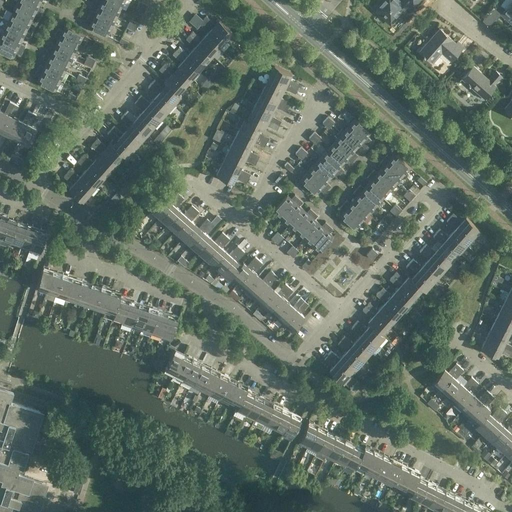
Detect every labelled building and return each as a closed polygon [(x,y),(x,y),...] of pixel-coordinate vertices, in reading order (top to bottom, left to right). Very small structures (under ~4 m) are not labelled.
[(41,1),(38,0),(17,0),(17,1),(41,13),(43,9),(38,6),(41,1)] [(121,7),(107,0),(96,0),(100,2),(98,7),(117,16),(121,7)] [(413,5),(418,0),(402,0),(401,1),(399,0),(380,0),(374,7),(391,22),(409,2),(413,5)] [(511,0),(501,13),(511,22),(511,20),(511,0)] [(41,13),(17,1),(12,10),(31,20),(34,15),(38,18),(41,13)] [(135,8),(143,12),(145,8),(138,4),(135,8)] [(117,16),(98,7),(96,11),(91,9),(89,14),(112,25),(117,16)] [(31,20),(12,10),(8,19),(32,31),(34,27),(29,24),(31,20)] [(112,25),(89,14),(87,18),(91,21),(89,25),(108,35),(112,25)] [(219,19),(215,23),(206,15),(203,19),(226,40),(233,32),(219,19)] [(32,31),(8,19),(3,28),(22,38),(25,34),(29,36),(32,31)] [(226,40),(203,19),(199,23),(208,31),(205,35),(219,47),(226,40)] [(127,26),(134,30),(136,26),(129,22),(127,26)] [(65,25),(64,25),(62,29),(57,27),(55,32),(79,44),(84,34),(65,25)] [(456,42),(454,39),(440,27),(420,49),(434,61),(442,52),(451,60),(465,45),(458,40),(456,42)] [(22,38),(3,28),(0,35),(0,38),(23,49),(25,45),(20,43),(22,38)] [(219,47),(205,35),(201,39),(193,31),(189,34),(213,55),(219,47)] [(79,44),(55,32),(53,36),(58,39),(55,43),(74,53),(79,44)] [(213,55),(189,34),(186,38),(195,46),(191,50),(206,63),(213,55)] [(127,45),(129,41),(121,37),(119,41),(127,45)] [(23,49),(0,38),(0,50),(13,56),(15,52),(20,54),(23,49)] [(103,44),(95,40),(93,44),(101,48),(103,44)] [(74,53),(55,43),(53,48),(48,45),(46,50),(70,62),(74,53)] [(206,63),(191,50),(188,54),(179,46),(176,50),(199,70),(206,63)] [(70,62),(46,50),(44,54),(49,57),(46,62),(65,71),(70,62)] [(199,70),(176,50),(172,54),(181,61),(178,65),(192,78),(199,70)] [(84,63),(91,67),(93,62),(86,59),(84,63)] [(192,78),(178,65),(175,69),(166,61),(162,65),(185,86),(192,78)] [(65,71),(46,62),(44,66),(39,64),(37,68),(60,80),(65,71)] [(185,86),(162,65),(159,69),(168,77),(164,81),(167,83),(179,93),(185,86)] [(274,65),(270,74),(297,88),(299,83),(289,78),(291,73),(274,65)] [(495,83),(502,75),(497,70),(489,78),(474,65),(463,77),(482,94),(484,92),(487,95),(496,84),(495,83)] [(60,80),(37,68),(35,73),(39,75),(37,80),(56,90),(60,80)] [(297,88),(270,74),(265,83),(282,92),(284,87),(295,93),(297,88)] [(74,81),(82,85),(84,81),(77,77),(74,81)] [(179,93),(167,83),(163,87),(154,79),(151,83),(175,103),(181,96),(179,93)] [(175,103),(151,83),(148,87),(157,95),(154,98),(168,111),(175,103)] [(282,92),(265,83),(260,93),(288,106),(290,102),(280,97),(282,92)] [(67,96),(75,100),(77,96),(69,92),(67,96)] [(288,106),(260,93),(256,102),(273,110),(275,106),(286,111),(288,106)] [(168,111),(154,98),(150,102),(141,94),(138,98),(161,119),(168,111)] [(161,119),(138,98),(134,102),(143,110),(140,114),(154,126),(161,119)] [(4,111),(0,109),(0,130),(0,131),(14,103),(10,101),(4,111)] [(273,110),(256,102),(251,111),(279,125),(281,120),(270,115),(273,110)] [(14,103),(0,131),(10,135),(18,118),(13,116),(18,105),(14,103)] [(339,103),(336,107),(343,112),(346,109),(339,103)] [(154,126),(140,114),(136,117),(127,109),(124,113),(147,134),(154,126)] [(23,121),(18,118),(10,135),(19,140),(32,112),(28,110),(23,121)] [(279,125),(251,111),(247,120),(261,127),(264,128),(266,124),(277,129),(279,125)] [(32,112),(19,140),(28,144),(37,128),(32,125),(37,115),(32,112)] [(147,134),(124,113),(121,117),(130,125),(126,129),(141,142),(147,134)] [(325,119),(332,124),(335,121),(328,115),(325,119)] [(258,132),(261,127),(247,120),(244,118),(239,116),(235,126),(239,128),(266,141),(269,137),(258,132)] [(355,118),(348,126),(368,143),(371,139),(367,136),(371,132),(355,118)] [(325,119),(322,122),(329,128),(332,124),(325,119)] [(141,142),(126,129),(123,133),(114,124),(110,129),(134,149),(141,142)] [(368,143),(348,126),(344,131),(341,128),(339,131),(357,147),(360,144),(364,147),(368,143)] [(266,141),(239,128),(234,137),(251,145),(254,141),(264,146),(266,141)] [(134,149),(110,129),(107,132),(116,140),(113,144),(127,157),(134,149)] [(312,134),(318,140),(321,137),(315,131),(312,134)] [(357,147),(339,131),(337,134),(339,136),(335,141),(354,158),(358,155),(354,151),(357,147)] [(312,134),(309,137),(315,143),(318,140),(312,134)] [(249,150),(251,145),(234,137),(230,146),(257,160),(260,155),(249,150)] [(127,157),(113,144),(112,145),(110,142),(106,146),(98,138),(94,142),(117,162),(124,155),(127,157)] [(354,158),(335,141),(328,148),(344,163),(347,159),(351,162),(354,158)] [(117,162),(94,142),(91,146),(100,153),(96,157),(110,170),(117,162)] [(257,160),(230,146),(226,155),(243,163),(245,159),(255,164),(257,160)] [(298,149),(305,155),(308,152),(301,146),(298,149)] [(344,163),(328,148),(321,156),(341,174),(344,170),(340,166),(344,163)] [(298,149),(295,153),(302,158),(305,155),(298,149)] [(110,170),(96,157),(93,161),(84,153),(81,157),(104,177),(110,170)] [(411,167),(395,153),(391,157),(387,154),(384,157),(403,175),(411,167)] [(243,163),(226,155),(221,164),(248,178),(251,173),(240,168),(243,163)] [(341,174),(321,156),(314,164),(330,178),(333,174),(337,178),(341,174)] [(104,177),(81,157),(77,161),(86,168),(83,172),(97,185),(104,177)] [(403,175),(384,157),(380,161),(384,165),(381,168),(397,183),(399,185),(401,182),(399,180),(403,175)] [(287,161),(287,162),(284,165),(291,171),(294,167),(287,161)] [(248,178),(221,164),(216,173),(233,182),(235,177),(246,183),(248,178)] [(330,178),(314,164),(307,171),(327,189),(330,185),(326,182),(330,178)] [(97,185),(83,172),(79,176),(70,168),(67,172),(90,193),(97,185)] [(397,183),(381,168),(377,172),(373,169),(370,173),(390,190),(397,183)] [(327,189),(307,171),(300,179),(316,193),(320,189),(324,193),(327,189)] [(90,193),(67,172),(63,176),(72,184),(69,188),(83,201),(90,193)] [(390,190),(370,173),(367,177),(370,180),(367,183),(383,198),(390,190)] [(427,181),(420,175),(417,179),(423,185),(427,181)] [(383,198),(367,183),(364,187),(360,184),(356,188),(376,205),(383,198)] [(376,205),(356,188),(353,192),(357,195),(353,199),(369,213),(376,205)] [(406,191),(412,197),(416,194),(409,188),(406,191)] [(165,196),(152,210),(160,217),(180,194),(177,191),(169,200),(165,196)] [(403,194),(410,200),(412,197),(406,191),(403,194)] [(180,194),(160,217),(168,224),(180,210),(176,206),(184,197),(180,194)] [(287,195),(273,210),(281,217),(299,198),(295,194),(291,198),(287,195)] [(299,198),(281,217),(289,224),(303,209),(299,205),(303,201),(299,198)] [(369,213),(353,199),(350,203),(346,199),(343,203),(362,220),(369,213)] [(362,220),(343,203),(339,207),(343,210),(340,214),(355,228),(362,220)] [(392,206),(399,212),(402,209),(395,203),(392,206)] [(180,210),(168,224),(175,231),(196,208),(192,204),(184,213),(180,210)] [(390,210),(396,215),(399,212),(392,206),(390,210)] [(196,208),(175,231),(183,238),(196,223),(191,220),(199,211),(196,208)] [(303,209),(289,224),(296,231),(314,211),(310,208),(306,212),(303,209)] [(314,211),(296,231),(304,238),(318,222),(314,219),(318,215),(314,211)] [(480,229),(466,216),(462,220),(453,213),(450,216),(473,237),(480,229)] [(10,241),(18,220),(8,216),(1,238),(0,239),(0,243),(9,246),(10,241)] [(473,237),(450,216),(447,220),(455,228),(452,232),(466,244),(473,237)] [(196,223),(183,238),(190,244),(211,221),(207,218),(199,226),(196,223)] [(379,222),(385,228),(388,224),(382,218),(379,222)] [(27,223),(18,220),(10,241),(20,244),(27,223)] [(211,221),(190,244),(198,251),(211,237),(207,233),(215,225),(216,223),(212,220),(211,221)] [(259,226),(262,229),(268,223),(265,220),(259,226)] [(318,222),(304,238),(311,245),(329,225),(325,221),(322,226),(318,222)] [(376,225),(383,231),(385,228),(379,222),(376,225)] [(37,226),(27,223),(20,244),(30,247),(37,226)] [(329,225),(311,245),(319,252),(333,236),(329,232),(333,228),(329,225)] [(47,230),(37,226),(30,247),(40,251),(47,230)] [(466,244),(452,232),(449,236),(440,228),(436,231),(459,252),(466,244)] [(211,237),(198,251),(206,258),(226,235),(222,231),(214,240),(211,237)] [(274,240),(280,234),(277,231),(271,237),(274,240)] [(459,252),(436,231),(433,235),(442,243),(438,247),(452,259),(459,252)] [(274,240),(278,243),(284,237),(280,234),(274,240)] [(365,237),(372,243),(375,240),(368,234),(365,237)] [(226,235),(206,258),(213,265),(226,251),(222,247),(230,238),(226,235)] [(452,259),(438,247),(435,251),(426,243),(423,247),(446,267),(452,259)] [(290,254),(295,247),(292,244),(287,251),(290,254)] [(226,251),(213,265),(221,272),(242,248),(238,245),(230,254),(226,251)] [(290,254),(293,257),(299,250),(295,247),(290,254)] [(372,247),(367,253),(372,258),(378,252),(372,247)] [(446,267),(423,247),(419,250),(428,258),(425,262),(439,275),(446,267)] [(242,248),(221,272),(229,278),(231,276),(244,261),(243,261),(241,264),(237,260),(245,251),(242,248)] [(244,261),(231,276),(239,282),(259,259),(255,256),(247,265),(244,261)] [(308,258),(302,265),(305,268),(311,261),(308,258)] [(439,275),(425,262),(422,266),(413,258),(409,262),(432,282),(439,275)] [(259,259),(239,282),(246,289),(259,275),(255,272),(263,263),(259,259)] [(432,282),(409,262),(406,266),(415,273),(411,277),(409,275),(423,288),(426,290),(432,282)] [(53,270),(43,266),(36,288),(46,291),(53,270)] [(259,275),(246,289),(254,296),(275,273),(271,269),(263,278),(259,275)] [(63,273),(53,270),(46,291),(43,297),(53,301),(56,294),(55,294),(63,273)] [(423,288),(409,275),(406,279),(397,271),(393,275),(416,295),(423,288)] [(72,276),(63,273),(55,294),(56,294),(65,297),(72,276)] [(275,273),(254,296),(261,303),(274,289),(270,285),(278,276),(275,273)] [(416,295),(393,275),(390,279),(399,287),(395,291),(409,303),(416,295)] [(82,280),(72,276),(65,297),(75,301),(82,280)] [(92,283),(82,280),(75,301),(85,304),(92,283)] [(101,286),(92,283),(85,304),(94,307),(101,286)] [(274,289),(261,303),(269,310),(290,286),(286,283),(278,292),(274,289)] [(111,289),(101,286),(94,307),(104,310),(111,289)] [(290,286),(269,310),(277,317),(290,302),(286,299),(294,290),(290,286)] [(409,303),(395,291),(392,294),(383,286),(380,290),(402,311),(409,303)] [(120,293),(111,289),(104,310),(113,314),(112,317),(120,296),(119,295),(120,293)] [(402,311),(380,290),(376,294),(385,302),(382,306),(396,318),(402,311)] [(129,299),(120,296),(112,317),(122,320),(129,299)] [(290,302),(277,317),(284,323),(305,300),(301,297),(293,305),(290,302)] [(139,302),(129,299),(122,320),(132,324),(139,302)] [(305,300),(284,323),(292,330),(305,316),(301,312),(309,303),(305,300)] [(511,305),(504,301),(499,310),(511,316),(511,305)] [(149,305),(139,302),(132,324),(141,327),(149,305)] [(396,318),(382,306),(378,310),(369,302),(366,306),(389,326),(396,318)] [(158,309),(149,305),(141,327),(151,330),(158,309)] [(389,326),(366,306),(363,309),(372,317),(368,321),(370,323),(382,334),(389,326)] [(168,312),(158,309),(151,330),(161,333),(168,312)] [(511,316),(499,310),(495,319),(511,327),(511,316)] [(178,315),(168,312),(161,333),(171,337),(178,315)] [(384,336),(382,334),(370,323),(367,327),(358,319),(355,323),(378,344),(384,336)] [(511,327),(495,319),(490,328),(507,337),(509,332),(511,333),(511,327)] [(378,344),(355,323),(352,327),(360,335),(357,339),(371,351),(378,344)] [(507,337),(490,328),(486,338),(511,350),(511,344),(505,341),(507,337)] [(98,345),(102,336),(96,334),(93,343),(98,345)] [(371,351),(357,339),(354,342),(345,334),(341,338),(364,359),(371,351)] [(364,359),(341,338),(338,342),(347,350),(343,354),(357,366),(364,359)] [(511,353),(511,350),(486,338),(481,347),(498,355),(500,350),(511,356),(511,353)] [(120,348),(123,342),(116,339),(114,346),(120,348)] [(184,353),(174,348),(164,368),(174,373),(184,353)] [(357,366),(343,354),(340,358),(331,350),(328,354),(351,374),(357,366)] [(193,357),(184,353),(174,373),(183,378),(193,357)] [(351,374),(328,354),(324,357),(333,365),(329,369),(344,382),(351,374)] [(202,362),(193,357),(183,378),(192,382),(202,362)] [(211,366),(202,362),(192,382),(201,387),(211,366)] [(444,368),(432,382),(439,389),(460,366),(456,362),(448,371),(444,368)] [(220,371),(211,366),(201,387),(210,391),(220,371)] [(460,366),(439,389),(447,396),(460,382),(455,378),(463,369),(460,366)] [(230,376),(220,371),(210,391),(220,396),(230,376)] [(239,380),(230,376),(220,396),(229,401),(239,380)] [(460,382),(447,396),(455,403),(475,379),(471,376),(463,385),(460,382)] [(475,379),(455,403),(462,409),(475,395),(471,392),(479,383),(475,379)] [(248,384),(239,380),(229,401),(238,405),(246,388),(248,384)] [(0,511),(36,511),(46,482),(23,474),(27,463),(20,461),(23,451),(28,452),(41,412),(42,410),(10,399),(13,390),(10,389),(0,386),(0,511)] [(161,398),(166,389),(161,387),(156,396),(161,398)] [(255,393),(246,388),(238,405),(236,408),(245,413),(255,393)] [(475,395),(462,409),(470,416),(491,393),(487,389),(478,398),(475,395)] [(265,397),(255,393),(245,413),(255,417),(265,397)] [(491,393),(470,416),(478,423),(488,411),(490,409),(486,405),(494,396),(491,393)] [(264,422),(274,402),(265,397),(255,417),(252,423),(261,428),(264,422)] [(283,406),(274,402),(264,422),(273,426),(283,406)] [(292,411),(283,406),(273,426),(282,431),(292,411)] [(488,411),(478,423),(475,425),(483,432),(503,409),(500,406),(492,415),(488,411)] [(503,409),(483,432),(491,439),(503,425),(499,422),(507,413),(503,409)] [(302,415),(292,411),(282,431),(292,436),(302,415)] [(318,424),(309,419),(299,439),(308,444),(318,424)] [(503,425),(491,439),(498,446),(511,430),(511,422),(507,428),(503,425)] [(318,424),(308,444),(317,449),(327,428),(318,424)] [(233,438),(236,433),(227,428),(224,433),(233,438)] [(327,428),(317,449),(318,449),(315,455),(323,459),(325,457),(337,433),(327,428)] [(511,430),(498,446),(506,453),(511,445),(511,430)] [(337,433),(325,457),(334,462),(336,458),(346,438),(337,433)] [(336,458),(345,462),(355,442),(346,438),(336,458)] [(356,464),(365,447),(355,442),(345,462),(355,467),(356,464)] [(365,469),(375,448),(366,444),(365,447),(356,464),(364,468),(365,469)] [(375,448),(365,469),(374,473),(384,453),(375,448)] [(384,453),(374,473),(383,478),(393,457),(384,453)] [(393,457),(383,478),(392,482),(402,462),(393,457)] [(402,462),(392,482),(401,487),(412,466),(402,462)] [(412,466),(401,487),(411,491),(419,474),(421,471),(412,466)] [(419,474),(411,491),(409,495),(418,499),(428,479),(419,474)] [(83,479),(78,477),(77,477),(72,491),(78,493),(83,479)] [(427,504),(437,484),(428,479),(418,499),(416,503),(425,508),(427,504)] [(437,484),(427,504),(436,509),(447,488),(437,484)] [(447,488),(436,509),(443,511),(446,511),(456,493),(447,488)] [(456,493),(446,511),(457,511),(465,497),(456,493)] [(465,497),(457,511),(469,511),(474,502),(465,497)] [(474,502),(469,511),(480,511),(483,507),(474,502)]
